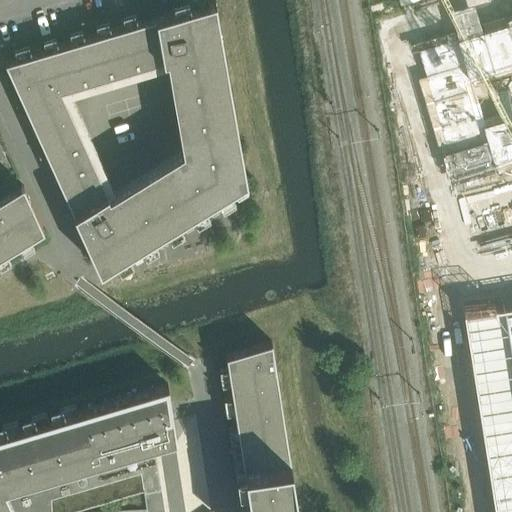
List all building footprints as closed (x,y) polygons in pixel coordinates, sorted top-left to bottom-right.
[(208,0),(142,20),(5,60),(100,269),(246,179),(215,0),(208,0)] [(511,19),(417,48),(455,176),(497,163),(511,158),(511,113),(506,116),(507,120),(486,126),(485,122),(478,124),(465,79),(511,64),(511,19)] [(0,256),(44,229),(24,185),(23,185),(22,185),(0,198),(0,256)] [(464,311),(463,311),(468,338),(469,347),(471,357),(472,368),(474,378),(476,389),(477,399),(479,410),(481,420),(482,430),(484,441),(486,451),(487,460),(487,462),(489,472),(490,481),(491,483),(492,493),(494,504),(495,511),(511,511),(511,303),(510,304),(485,308),(464,311)] [(246,484),(250,511),(298,511),(271,340),(226,353),(246,484)] [(174,439),(176,438),(176,437),(174,421),(171,403),(168,383),(0,432),(0,511),(15,511),(5,489),(92,463),(155,445),(159,444),(161,443),(174,439)]
